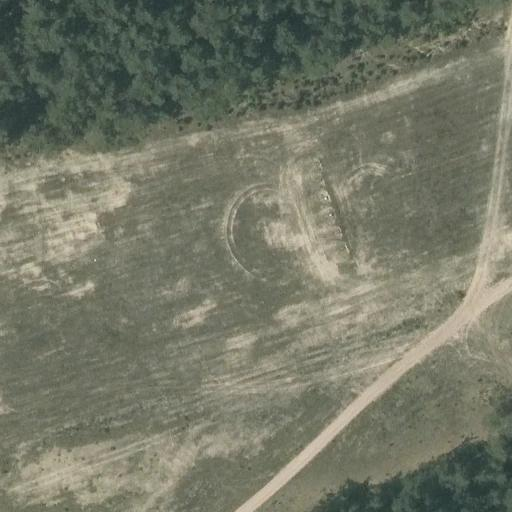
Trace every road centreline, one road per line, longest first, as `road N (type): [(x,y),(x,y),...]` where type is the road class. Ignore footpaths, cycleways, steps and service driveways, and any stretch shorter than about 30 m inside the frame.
road 1 (track): [(243,511),(473,309)]
road 2 (track): [(473,309),(493,229),(511,75)]
